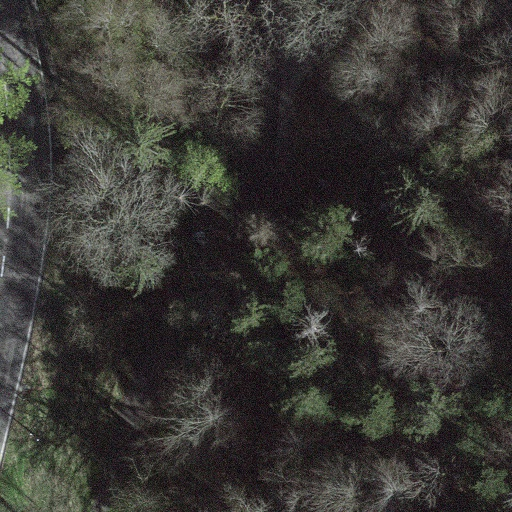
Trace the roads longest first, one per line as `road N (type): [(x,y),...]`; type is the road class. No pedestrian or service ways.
road 1 (track): [(193,511),(228,338),(273,194)]
road 2 (primary): [(0,286),(7,144),(0,87)]
road 3 (track): [(273,194),(247,0)]
